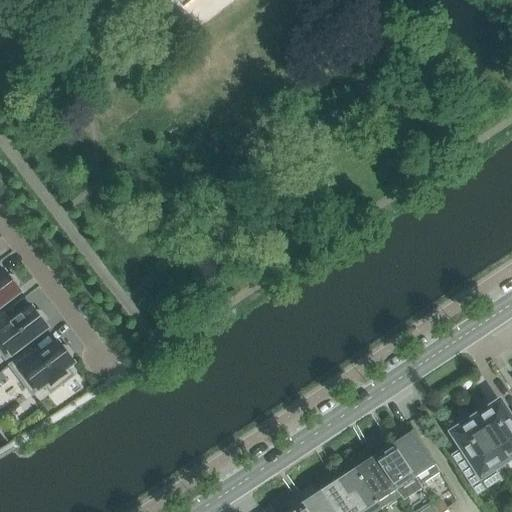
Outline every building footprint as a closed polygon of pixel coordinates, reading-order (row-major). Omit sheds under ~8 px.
[(0,276),(0,308),(21,293),(18,290),(19,283),(14,276),(7,276),(5,273),(0,276)] [(41,312),(34,311),(32,308),(11,324),(4,315),(0,317),(0,354),(5,361),(48,329),(46,326),(47,319),(41,312)] [(61,346),(59,343),(38,359),(30,350),(9,366),(32,397),(44,387),(50,395),(74,377),(68,369),(74,364),(72,361),(73,355),(68,348),(61,346)] [(511,423),(499,404),(493,408),(490,407),(482,412),(481,415),(476,419),(504,462),(511,457),(511,423)] [(504,462),(476,419),(470,422),(467,422),(459,427),(459,430),(452,434),(468,459),(458,465),(477,494),(499,480),(492,470),(504,462)] [(439,474),(414,436),(414,435),(405,440),(402,440),(396,443),(396,446),(394,447),(418,484),(420,486),(439,474)] [(383,455),(374,460),(395,491),(399,497),(418,484),(394,447),(393,448),(390,448),(384,452),(383,455)] [(357,471),(356,472),(377,503),(395,491),(374,460),(367,465),(364,464),(358,468),(358,469),(357,471)] [(345,479),(338,483),(358,511),(375,511),(381,509),(377,503),(356,472),(354,473),(351,472),(345,476),(345,479)] [(324,493),(323,494),(334,511),(358,511),(338,483),(333,487),(330,486),(324,490),(324,493)] [(334,511),(323,494),(321,495),(318,494),(312,498),(312,501),(303,506),(307,511),(334,511)]
